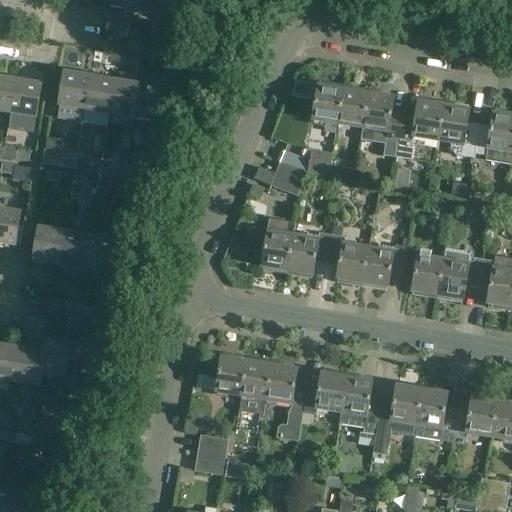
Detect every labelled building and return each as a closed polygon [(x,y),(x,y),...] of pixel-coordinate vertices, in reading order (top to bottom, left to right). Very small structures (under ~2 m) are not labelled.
[(105,0),(105,5),(131,10),(132,0),(105,0)] [(132,0),(131,10),(156,14),(158,0),(132,0)] [(186,0),(158,0),(156,14),(183,18),(186,0)] [(58,106),(84,111),(90,76),(64,72),(58,106)] [(84,111),(110,115),(115,80),(90,76),(84,111)] [(0,112),(10,114),(16,80),(0,77),(0,112)] [(42,84),(16,80),(10,114),(36,118),(42,84)] [(110,115),(135,120),(140,84),(115,80),(110,115)] [(336,125),(343,86),(317,81),(311,121),(336,125)] [(167,89),(140,84),(135,120),(161,124),(167,89)] [(361,129),(368,90),(343,86),(336,125),(361,129)] [(393,94),(368,90),(361,129),(363,129),(361,141),(385,145),(383,157),(395,159),(402,113),(390,111),(393,94)] [(415,115),(402,113),(395,159),(412,161),(414,149),(418,143),(424,144),(424,139),(437,141),(443,103),(417,98),(415,115)] [(468,107),(443,103),(437,141),(450,144),(450,149),(455,157),(472,159),(473,154),(478,126),(465,123),(468,107)] [(490,127),(478,126),(473,154),(485,156),(484,162),(509,166),(511,153),(511,150),(511,113),(492,111),(490,127)] [(278,163),(305,173),(329,177),(333,154),(311,151),(308,161),(283,151),(278,163)] [(17,152),(15,161),(28,163),(29,154),(17,152)] [(102,162),(76,158),(76,161),(74,170),(99,175),(102,162)] [(61,168),(74,171),(75,162),(62,159),(61,168)] [(125,177),(127,164),(114,162),(112,177),(125,179),(125,177)] [(274,175),(301,185),(305,173),(278,163),(274,175)] [(1,165),(0,171),(0,174),(13,176),(14,167),(1,165)] [(47,172),(45,181),(58,183),(60,174),(47,172)] [(301,185),(274,175),(269,187),(296,197),(301,185)] [(71,186),(84,188),(85,178),(72,176),(71,186)] [(110,192),(111,182),(99,180),(97,190),(110,192)] [(21,213),(0,209),(0,244),(15,247),(21,213)] [(286,276),(292,237),(294,224),(268,220),(260,272),(286,276)] [(33,262),(59,267),(65,232),(39,228),(33,262)] [(59,267),(84,271),(90,237),(65,232),(59,267)] [(316,241),(292,237),(286,276),(311,280),(314,263),(325,265),(330,236),(318,234),(316,241)] [(335,284),(361,288),(367,250),(342,246),(343,238),(330,236),(325,265),(338,267),(335,284)] [(116,241),(90,237),(84,271),(110,276),(116,241)] [(392,254),(367,250),(361,288),(386,292),(389,276),(401,277),(405,248),(393,246),(392,254)] [(411,296),(436,300),(442,262),(417,258),(418,250),(405,248),(401,277),(413,279),(411,296)] [(464,288),(476,289),(481,261),(468,259),(469,253),(444,249),(442,262),(436,300),(461,304),(464,288)] [(486,309),(511,313),(511,305),(511,260),(494,258),(493,263),(481,261),(476,289),(489,291),(486,309)] [(38,388),(46,341),(44,354),(19,349),(13,383),(38,388)] [(65,380),(71,345),(46,341),(38,388),(41,388),(42,376),(65,380)] [(97,350),(71,345),(65,380),(91,385),(97,350)] [(0,381),(13,383),(19,349),(0,346),(0,381)] [(214,393),(240,397),(246,359),(221,354),(220,356),(211,354),(207,378),(217,380),(214,393)] [(265,401),(271,363),(246,359),(240,397),(242,398),(242,402),(252,403),(252,399),(265,401)] [(297,367),(271,363),(265,401),(290,406),(289,412),(287,426),(282,425),(278,428),(276,439),(296,443),(301,414),(306,386),(294,384),(297,367)] [(318,388),(306,386),(301,414),(314,416),(315,410),(340,414),(347,375),(321,371),(318,388)] [(347,375),(340,414),(338,425),(363,429),(362,434),(375,436),(381,399),(369,397),(372,379),(347,375)] [(394,400),(381,399),(375,436),(372,454),(386,456),(390,432),(401,434),(403,424),(415,426),(422,388),(396,384),(394,400)] [(447,392),(422,388),(415,426),(414,438),(451,444),(452,439),(457,410),(444,408),(447,392)] [(198,403),(213,407),(216,394),(201,390),(198,403)] [(468,413),(457,410),(452,439),(464,441),(465,434),(490,438),(496,400),(471,396),(468,413)] [(511,402),(496,400),(490,438),(511,441),(511,402)] [(19,429),(31,431),(33,422),(20,420),(19,429)] [(58,426),(45,424),(44,433),(56,435),(58,426)] [(68,444),(81,446),(84,431),(71,429),(68,444)] [(198,449),(225,453),(231,454),(235,434),(227,432),(226,441),(199,437),(198,449)] [(18,435),(5,433),(4,442),(17,444),(18,435)] [(30,437),(29,446),(42,448),(43,439),(30,437)] [(223,465),(225,453),(198,449),(196,461),(223,465)] [(75,453),(61,450),(59,461),(73,463),(75,453)] [(294,456),(287,456),(285,467),(292,468),(294,456)] [(221,476),(223,465),(196,461),(194,472),(221,476)] [(346,466),(335,464),(332,476),(344,478),(346,466)] [(408,476),(401,476),(397,479),(396,484),(406,486),(408,476)] [(342,480),(326,477),(325,488),(340,490),(342,480)] [(446,482),(432,481),(432,490),(445,492),(446,482)] [(480,482),(478,494),(507,498),(509,486),(480,482)] [(0,511),(18,511),(21,493),(0,489),(0,511)] [(44,511),(48,497),(21,493),(18,511),(44,511)] [(505,511),(507,498),(478,494),(476,506),(505,511)] [(341,500),(339,511),(351,511),(353,503),(341,500)]
